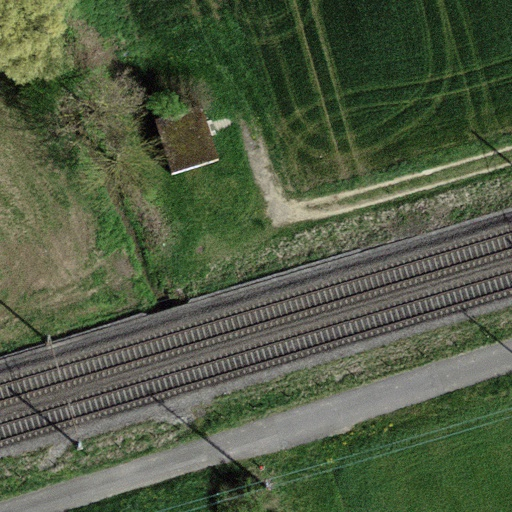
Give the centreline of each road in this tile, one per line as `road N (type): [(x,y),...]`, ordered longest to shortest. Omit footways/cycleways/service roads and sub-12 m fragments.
road 1 (track): [(511,157),(303,215),(283,209),(269,189),(245,110)]
road 2 (unclassified): [(511,356),(217,445)]
road 3 (unclassified): [(0,511),(217,445)]
